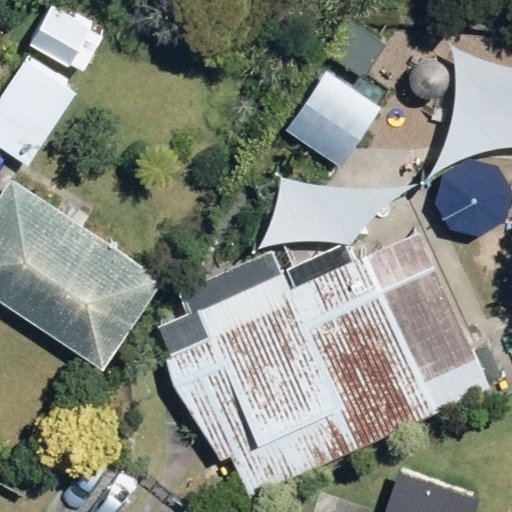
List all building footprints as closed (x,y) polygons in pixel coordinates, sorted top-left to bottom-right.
[(55,0),(46,0),(24,37),(76,69),(101,28),(55,0)] [(72,84),(20,54),(0,88),(0,143),(28,159),(72,84)] [(339,162),(378,106),(325,68),(285,123),(339,162)] [(157,271),(4,171),(0,177),(0,300),(96,363),(157,271)] [(185,307),(153,321),(166,378),(215,456),(227,449),(243,489),(481,390),(412,227),(284,280),(270,247),(176,286),(185,307)] [(466,511),(473,493),(391,465),(375,511),(466,511)]
